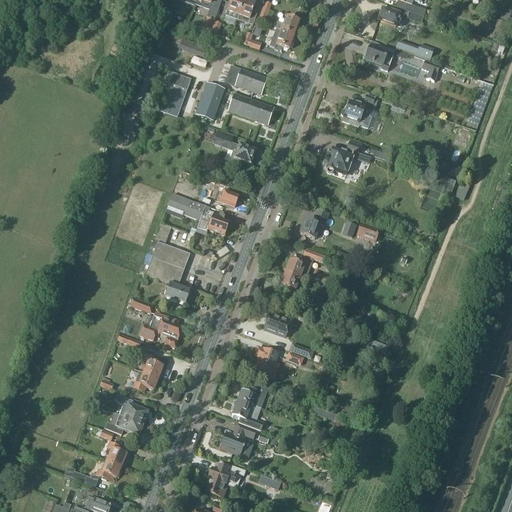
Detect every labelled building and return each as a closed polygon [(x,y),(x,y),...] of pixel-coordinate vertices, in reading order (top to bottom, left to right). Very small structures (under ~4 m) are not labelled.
[(161,0),(160,4),(176,10),(179,2),(195,7),(196,5),(197,0),(161,0)] [(228,0),(224,12),(227,13),(225,17),(236,21),(244,1),(241,0),(228,0)] [(393,0),(399,2),(397,9),(404,11),(423,18),(425,11),(412,6),(414,0),(413,0),(393,0)] [(214,1),(208,19),(204,30),(209,32),(220,3),(214,1)] [(244,1),(236,21),(237,21),(253,27),(257,15),(253,14),(256,7),(254,6),(255,5),(244,1)] [(264,3),(261,12),(257,23),(263,25),(270,5),(264,3)] [(158,7),(155,14),(170,20),(172,13),(158,7)] [(382,10),(378,21),(397,27),(398,27),(402,27),(403,23),(401,21),(399,21),(400,17),(421,24),(423,18),(404,11),(397,9),(396,9),(391,7),(388,13),(382,10)] [(273,30),(275,30),(275,29),(293,36),(296,29),(297,30),(299,24),(298,24),(299,22),(286,17),(283,26),(281,25),(276,23),(273,30)] [(217,35),(221,25),(215,23),(211,33),(217,35)] [(275,30),(269,48),(274,49),(280,51),(281,48),(288,50),(289,48),(290,49),(292,43),(291,43),(293,36),(275,29),(275,30)] [(246,34),(242,45),(248,47),(250,41),(252,36),(246,34)] [(182,40),(178,50),(203,59),(207,49),(182,40)] [(259,51),(261,45),(250,41),(248,47),(259,51)] [(399,41),(396,50),(431,62),(435,50),(420,45),(419,48),(399,41)] [(364,55),(363,58),(364,60),(363,64),(381,70),(387,73),(394,54),(378,49),(379,46),(370,43),(366,54),(364,55)] [(421,71),(428,74),(425,81),(434,84),(440,68),(424,62),(421,71)] [(221,76),(238,81),(235,88),(260,97),(266,80),(225,65),(221,76)] [(169,74),(165,84),(187,92),(191,82),(169,74)] [(213,123),(224,91),(206,85),(195,116),(213,123)] [(168,87),(160,110),(169,113),(177,90),(168,87)] [(228,113),(266,127),(273,110),(234,96),(228,113)] [(343,117),(343,118),(344,118),(342,123),(358,128),(359,127),(367,130),(371,119),(369,118),(371,112),(373,113),(378,102),(375,101),(375,100),(366,96),(364,103),(363,108),(349,103),(346,112),(345,112),(344,112),(343,112),(343,113),(342,114),(342,115),(342,116),(342,117),(343,117)] [(393,105),(391,111),(403,116),(405,110),(393,105)] [(216,134),(212,144),(229,151),(233,140),(216,134)] [(335,174),(335,173),(335,172),(346,176),(353,158),(357,160),(361,148),(349,144),(346,152),(347,152),(346,155),(332,150),(329,159),(331,160),(327,170),(327,171),(327,172),(327,173),(327,174),(328,174),(328,175),(329,175),(329,176),(330,176),(331,176),(332,176),(333,175),(334,175),(334,174),(335,174)] [(232,152),(228,163),(232,165),(239,167),(241,163),(250,166),(250,165),(251,165),(252,165),(254,161),(253,160),(252,159),(255,152),(238,146),(238,145),(237,146),(236,145),(235,145),(232,152)] [(369,154),(375,156),(374,158),(387,163),(389,156),(370,149),(369,154)] [(447,162),(443,173),(454,178),(459,167),(447,162)] [(443,184),(446,185),(441,196),(449,199),(456,181),(446,177),(443,184)] [(463,177),(455,199),(456,199),(464,202),(472,181),(463,177)] [(217,191),(214,201),(234,208),(235,205),(237,205),(238,202),(237,201),(238,197),(223,191),(219,190),(220,187),(211,183),(209,188),(217,191)] [(497,230),(511,190),(511,188),(503,185),(487,227),(497,230)] [(167,208),(183,213),(182,216),(199,223),(201,217),(204,218),(205,214),(207,215),(208,212),(209,212),(210,209),(196,204),(196,205),(171,196),(167,208)] [(312,224),(305,221),(300,235),(314,240),(319,226),(323,228),(328,215),(317,211),(312,224)] [(199,223),(197,230),(207,233),(208,230),(224,236),(229,223),(223,221),(224,218),(214,214),(214,215),(208,212),(209,212),(208,212),(207,215),(205,214),(204,218),(201,217),(199,223)] [(346,222),(342,235),(352,238),(356,226),(346,222)] [(380,230),(361,223),(356,237),(375,244),(380,230)] [(174,284),(175,284),(187,254),(164,246),(170,230),(160,226),(150,253),(149,252),(144,266),(142,265),(139,274),(145,277),(164,284),(165,281),(168,281),(174,284)] [(285,274),(299,279),(306,282),(313,261),(324,265),(327,258),(306,250),(304,257),(305,257),(303,261),(299,259),(297,264),(290,261),(285,274)] [(281,286),(288,288),(286,294),(297,298),(298,293),(295,291),(299,279),(285,274),(281,286)] [(164,284),(169,285),(164,297),(185,305),(190,292),(174,286),(175,284),(174,284),(168,281),(165,281),(164,284)] [(130,307),(150,315),(153,307),(133,300),(130,307)] [(168,337),(167,339),(164,346),(174,349),(176,342),(182,328),(177,326),(178,323),(155,314),(150,328),(143,326),(139,338),(153,343),(156,336),(158,336),(159,333),(168,337)] [(270,316),(264,331),(285,339),(291,324),(282,321),(284,317),(277,314),(276,318),(270,316)] [(141,344),(119,336),(117,341),(139,349),(141,344)] [(369,340),(366,347),(385,355),(388,347),(369,340)] [(290,352),(311,360),(313,353),(293,346),(290,352)] [(254,357),(259,359),(254,373),(269,378),(277,356),(263,351),(257,349),(254,357)] [(287,361),(301,367),(303,360),(289,355),(287,361)] [(148,364),(143,374),(158,379),(162,368),(155,365),(157,360),(146,356),(144,362),(148,364)] [(140,373),(135,383),(133,389),(144,393),(146,388),(153,391),(158,379),(143,374),(140,373)] [(102,382),(100,388),(111,392),(113,386),(102,382)] [(238,401),(251,406),(260,410),(265,397),(266,397),(268,391),(257,387),(255,392),(247,389),(245,393),(241,392),(238,401)] [(123,405),(119,416),(144,426),(147,420),(145,419),(147,414),(131,408),(134,403),(117,396),(114,402),(123,405)] [(238,424),(244,426),(254,430),(260,433),(263,424),(256,422),(260,410),(251,406),(238,401),(231,418),(239,421),(238,424)] [(311,414),(323,419),(323,418),(334,422),(336,417),(313,408),(311,414)] [(104,430),(121,436),(123,430),(138,436),(140,431),(142,432),(144,426),(119,416),(113,414),(109,425),(106,424),(104,430)] [(225,435),(220,449),(240,457),(246,441),(244,440),(245,438),(253,442),(256,433),(237,426),(233,438),(225,435)] [(268,436),(278,440),(281,432),(270,429),(268,436)] [(100,437),(110,441),(113,436),(102,432),(100,437)] [(112,451),(107,462),(121,468),(125,456),(118,454),(121,449),(109,444),(107,449),(112,451)] [(71,480),(92,487),(92,486),(95,487),(98,478),(107,482),(109,477),(116,479),(121,468),(107,462),(102,474),(98,472),(96,476),(91,474),(89,479),(74,473),(71,480)] [(212,469),(208,479),(209,479),(226,486),(228,487),(235,490),(236,486),(237,487),(241,477),(243,477),(245,472),(219,463),(216,471),(212,469)] [(208,479),(210,480),(206,492),(224,499),(228,487),(226,486),(209,479),(208,479)] [(84,511),(75,508),(73,508),(71,511),(110,511),(109,511),(111,505),(89,497),(84,511)]
